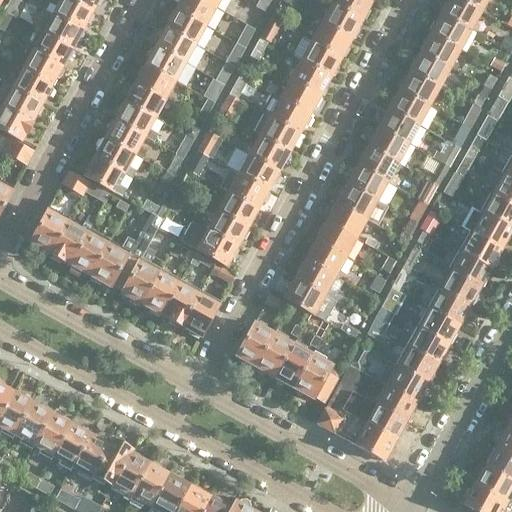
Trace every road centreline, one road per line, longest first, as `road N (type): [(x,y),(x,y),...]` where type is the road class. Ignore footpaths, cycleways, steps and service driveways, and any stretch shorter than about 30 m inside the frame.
road 1 (residential): [(411,0),(203,384)]
road 2 (residential): [(0,335),(324,511)]
road 3 (residential): [(139,0),(0,254)]
road 4 (residential): [(203,384),(0,273)]
road 5 (residential): [(391,511),(367,478),(203,384)]
road 6 (residential): [(414,511),(511,343)]
